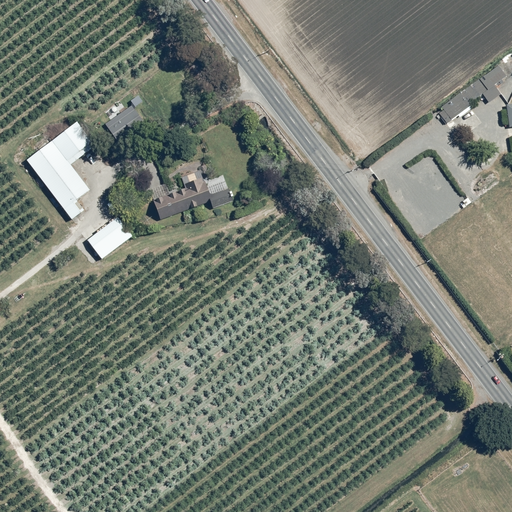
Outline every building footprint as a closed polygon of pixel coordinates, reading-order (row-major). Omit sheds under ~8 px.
[(483,95),(489,104),(501,95),(494,86),(493,85),(506,76),(498,65),(478,80),(437,111),(445,123),(483,95)] [(134,108),(143,100),(138,94),(129,101),(131,105),(121,112),(105,124),(117,141),(144,122),(134,108)] [(93,143),(91,141),(96,137),(87,126),(82,129),(77,122),(71,127),(26,161),(72,220),(83,211),(76,201),(90,190),(71,165),(92,149),(90,145),(93,143)] [(201,171),(182,177),(186,188),(153,199),(159,219),(208,203),(210,210),(235,202),(231,188),(209,195),(203,177),(201,171)] [(132,236),(118,217),(87,241),(101,260),(132,236)]
